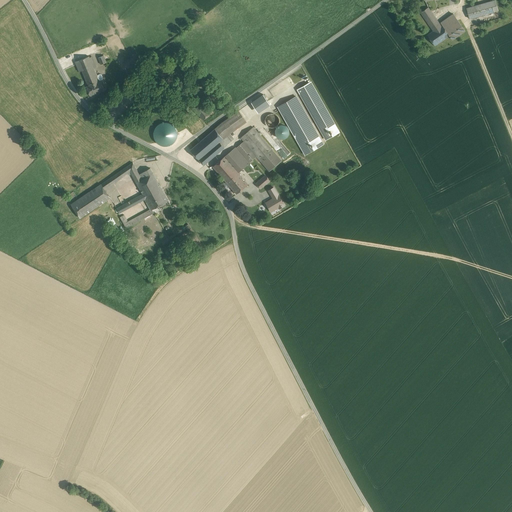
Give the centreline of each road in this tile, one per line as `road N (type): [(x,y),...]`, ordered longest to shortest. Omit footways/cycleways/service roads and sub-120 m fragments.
road 1 (unclassified): [(170,156),(230,212),(248,280),(371,511)]
road 2 (unclassified): [(170,156),(386,0)]
road 3 (unclassified): [(24,0),(93,113),(170,156)]
